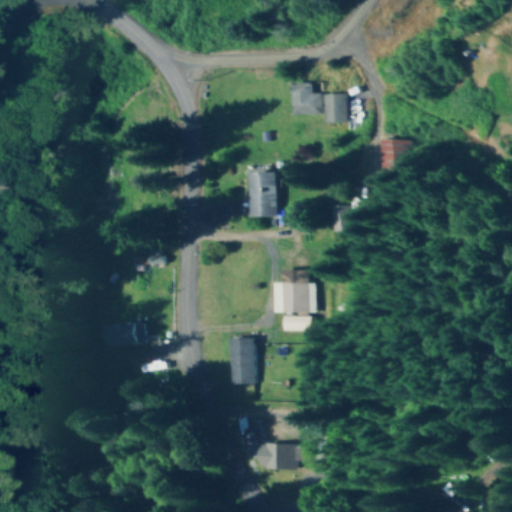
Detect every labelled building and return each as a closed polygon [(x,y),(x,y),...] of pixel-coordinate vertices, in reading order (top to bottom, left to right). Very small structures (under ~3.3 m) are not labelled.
[(295,115),(325,115),(325,123),(345,124),(345,95),(317,94),(317,84),(296,84),(295,115)] [(380,140),(379,176),(407,177),(408,140),(380,140)] [(255,218),(280,218),(281,173),(256,173),(255,218)] [(349,207),(331,207),(331,232),(349,232),(349,207)] [(274,313),(309,314),(310,271),(284,270),(284,284),(274,284),(274,313)] [(147,345),(145,324),(103,327),(105,348),(147,345)] [(233,384),(256,384),(256,339),(233,339),(233,384)] [(262,445),(262,470),(296,470),(296,445),(262,445)] [(435,495),(449,511),(474,511),(475,511),(450,482),(435,495)]
